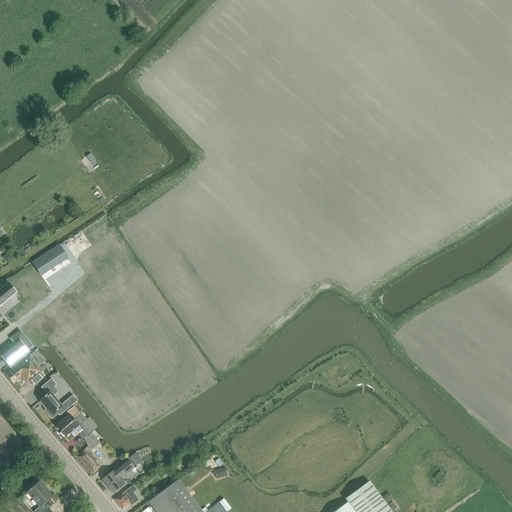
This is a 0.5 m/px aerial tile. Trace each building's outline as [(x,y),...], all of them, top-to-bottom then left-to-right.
[(90,154),(86,157),(91,165),(92,164),(93,166),(97,163),(90,154)] [(41,275),(68,258),(59,245),(33,263),(41,275)] [(15,297),(5,305),(10,310),(19,301),(15,297)] [(19,340),(14,343),(0,354),(0,355),(10,368),(29,352),(28,350),(19,340)] [(41,372),(42,371),(30,356),(7,374),(14,382),(21,376),(27,384),(31,381),(34,385),(42,378),(40,376),(39,374),(41,372)] [(42,388),(47,395),(40,401),(47,409),(45,411),(52,419),(59,413),(57,411),(58,411),(60,413),(65,409),(54,396),(60,392),(54,385),(55,384),(52,380),(42,388)] [(30,391),(23,399),(26,403),(34,395),(30,391)] [(69,415),(56,427),(65,437),(70,433),(78,426),(82,430),(79,433),(84,440),(94,430),(86,420),(80,413),(74,406),(67,413),(69,415)] [(100,467),(99,466),(103,463),(91,451),(100,443),(100,442),(96,438),(92,434),(85,440),(87,447),(83,451),(77,456),(93,473),(100,467)] [(136,453),(129,458),(135,465),(136,466),(142,461),(136,453)] [(121,478),(134,468),(136,466),(135,465),(133,466),(127,459),(102,480),(114,493),(125,483),(121,478)] [(226,468),(218,470),(220,478),(228,476),(226,468)] [(165,470),(160,474),(164,479),(169,475),(165,470)] [(40,480),(26,492),(39,507),(33,511),(50,511),(47,508),(47,509),(43,504),(51,497),(44,488),(45,487),(40,480)] [(202,511),(178,480),(149,502),(156,511),(202,511)] [(346,501),(348,504),(354,511),(391,511),(370,483),(346,501)] [(134,485),(115,499),(122,509),(130,504),(132,506),(140,500),(134,492),(138,490),(134,485)] [(386,503),(392,499),(388,493),(382,497),(386,503)] [(222,497),(218,501),(226,511),(230,507),(222,497)]
